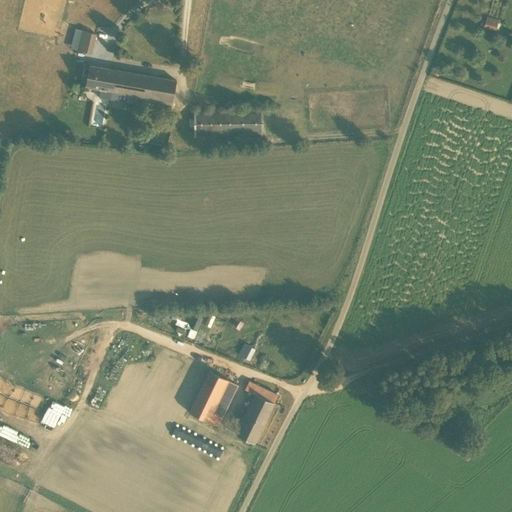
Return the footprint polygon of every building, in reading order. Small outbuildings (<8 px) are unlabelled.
[(496,31),(500,20),(487,16),(484,28),(496,31)] [(91,53),(96,34),(81,32),(77,51),(91,53)] [(111,99),(113,85),(110,85),(112,69),(90,65),(87,86),(100,89),(99,96),(111,99)] [(172,109),(177,81),(112,69),(110,85),(113,85),(111,99),(172,109)] [(94,124),(103,125),(104,109),(95,108),(94,124)] [(194,137),(261,136),(261,109),(194,110),(194,137)] [(168,148),(170,133),(150,129),(147,144),(168,148)] [(197,315),(189,336),(195,338),(203,317),(197,315)] [(178,326),(177,330),(188,335),(189,330),(178,326)] [(92,332),(52,413),(73,423),(113,343),(92,332)] [(246,358),(251,347),(244,344),(238,354),(246,358)] [(216,426),(237,385),(196,364),(175,406),(216,426)] [(254,443),(278,395),(249,381),(245,389),(255,394),(236,434),(254,443)] [(159,426),(154,435),(221,472),(226,463),(159,426)] [(92,432),(70,475),(144,511),(174,511),(190,481),(92,432)] [(217,443),(214,450),(228,456),(231,449),(217,443)]
